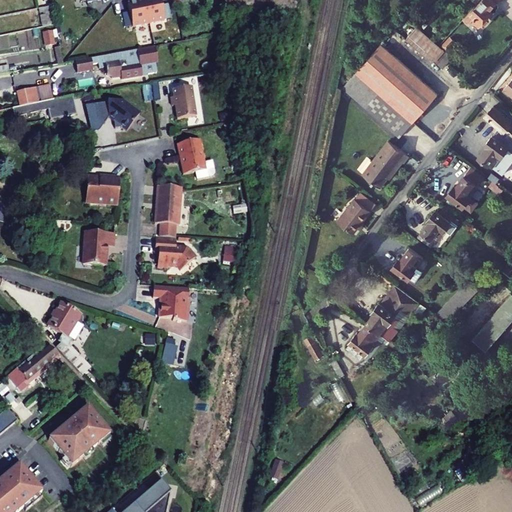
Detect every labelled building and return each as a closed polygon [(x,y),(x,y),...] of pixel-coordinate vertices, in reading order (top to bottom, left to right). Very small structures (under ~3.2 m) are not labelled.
[(149,23),(164,20),(163,19),(170,18),(168,3),(161,5),(159,0),(148,0),(144,1),(149,23)] [(482,24),(484,25),(492,17),(487,12),(489,10),(498,0),(481,0),(464,20),(469,24),(472,21),(479,27),(482,24)] [(132,27),(149,23),(144,1),(138,2),(137,1),(127,3),(129,11),(122,13),(125,27),(132,26),(132,27)] [(52,5),(39,8),(43,26),(56,24),(52,5)] [(411,11),(405,17),(410,21),(416,15),(411,11)] [(392,46),(396,49),(405,39),(406,39),(417,27),(410,21),(405,17),(384,41),(387,44),(385,47),(389,51),(392,46)] [(436,60),(445,68),(454,56),(451,54),(455,49),(451,46),(455,41),(450,37),(443,46),(447,50),(445,52),(417,27),(406,39),(426,57),(436,60)] [(45,47),(57,45),(55,31),(43,33),(45,47)] [(384,41),(356,73),(413,122),(414,123),(439,94),(389,51),(385,47),(387,44),(384,41)] [(114,54),(76,61),(79,72),(94,69),(93,64),(99,62),(100,68),(107,66),(108,74),(113,78),(122,76),(123,79),(144,75),(143,74),(158,71),(157,62),(159,62),(156,46),(142,49),(114,54)] [(356,73),(343,88),(400,137),(413,122),(356,73)] [(511,77),(503,89),(511,96),(511,77)] [(150,86),(143,87),(145,102),(152,101),(150,86)] [(176,99),(171,99),(173,107),(176,107),(178,120),(197,117),(192,87),(174,90),(176,99)] [(38,104),(35,90),(17,94),(20,108),(38,104)] [(152,91),(154,102),(160,101),(159,90),(152,91)] [(12,110),(14,118),(48,111),(50,122),(76,116),(72,97),(38,104),(20,108),(12,110)] [(97,104),(88,106),(94,132),(101,131),(106,124),(111,117),(116,121),(117,128),(124,127),(129,130),(142,113),(123,100),(97,104)] [(487,114),(501,127),(511,136),(511,126),(510,124),(511,122),(494,106),(487,114)] [(479,155),(503,173),(511,160),(511,136),(501,127),(493,136),(492,136),(485,145),(487,146),(479,155)] [(181,161),(205,161),(201,141),(178,146),(181,161)] [(363,174),(380,187),(390,174),(392,175),(402,162),(404,163),(409,156),(389,141),(363,174)] [(185,169),(186,176),(196,174),(198,181),(216,177),(213,163),(206,164),(205,161),(181,161),(181,163),(187,167),(185,169)] [(483,179),(470,169),(466,174),(465,174),(456,186),(454,185),(447,193),(463,205),(483,179)] [(488,176),(496,182),(499,178),(491,172),(488,176)] [(216,177),(198,181),(199,189),(218,186),(216,177)] [(85,180),(83,206),(116,209),(118,180),(105,179),(105,181),(85,180)] [(181,190),(158,188),(156,206),(158,206),(157,211),(156,211),(154,226),(178,228),(181,190)] [(338,221),(353,233),(360,224),(361,225),(372,211),(355,198),(338,221)] [(446,203),(439,212),(445,217),(452,208),(446,203)] [(422,230),(435,241),(443,230),(450,221),(445,217),(439,212),(435,209),(428,218),(430,220),(422,230)] [(0,217),(0,224),(39,229),(39,221),(0,217)] [(456,226),(450,221),(443,230),(449,234),(456,226)] [(435,241),(422,230),(417,237),(430,247),(435,241)] [(84,245),(112,247),(113,237),(85,235),(84,245)] [(185,251),(175,250),(176,240),(155,238),(155,250),(187,252),(185,251)] [(492,246),(505,257),(509,252),(495,242),(492,246)] [(82,267),(105,269),(106,250),(112,250),(112,247),(84,245),(82,267)] [(399,256),(392,265),(407,277),(422,257),(409,247),(401,258),(399,256)] [(176,269),(179,273),(194,261),(187,252),(155,250),(154,253),(158,253),(157,267),(160,270),(163,271),(166,268),(176,269)] [(437,312),(446,322),(478,289),(470,280),(437,312)] [(375,312),(366,323),(380,334),(383,330),(387,333),(399,317),(395,314),(400,308),(410,315),(420,303),(396,284),(381,303),(380,302),(373,311),(375,312)] [(189,291),(152,288),(151,301),(159,301),(158,320),(171,321),(171,324),(186,325),(189,291)] [(511,296),(475,339),(488,350),(511,322),(511,296)] [(55,349),(79,374),(84,370),(86,368),(74,356),(75,354),(67,349),(79,328),(74,325),(79,318),(60,306),(47,327),(61,337),(57,343),(60,345),(55,349)] [(346,348),(361,359),(380,334),(366,323),(359,333),(357,332),(349,341),(351,342),(346,348)] [(307,346),(315,359),(324,353),(316,341),(307,346)] [(7,378),(20,393),(26,387),(23,383),(56,355),(50,348),(39,357),(36,353),(7,378)] [(329,359),(339,377),(345,374),(334,355),(329,359)] [(79,374),(85,381),(91,377),(84,370),(79,374)] [(87,408),(48,440),(71,467),(110,435),(87,408)] [(7,409),(0,414),(0,434),(17,421),(7,409)] [(277,481),(283,463),(274,460),(268,478),(277,481)] [(0,511),(18,511),(42,493),(19,466),(0,481),(0,511)] [(169,494),(153,490),(147,511),(130,511),(129,510),(126,511),(169,511),(172,499),(168,498),(169,494)]
